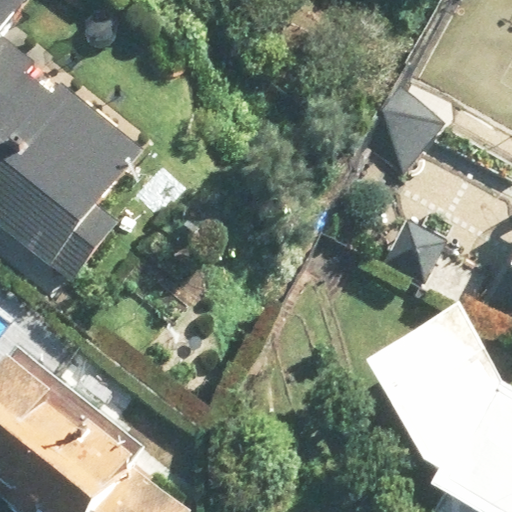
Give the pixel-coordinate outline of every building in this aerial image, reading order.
[(141,158),(2,39),(24,12),(9,0),(0,0),(0,237),(64,292),(121,226),(99,207),(141,158)] [(448,127),(400,96),(364,150),(411,182),(448,127)] [(452,251),(407,225),(382,269),(427,295),(452,251)] [(511,266),(481,322),(511,339),(511,266)] [(452,329),(359,382),(432,510),(435,511),(511,511),(511,417),(497,408),(452,329)] [(135,511),(0,404),(0,504),(10,511),(135,511)]
